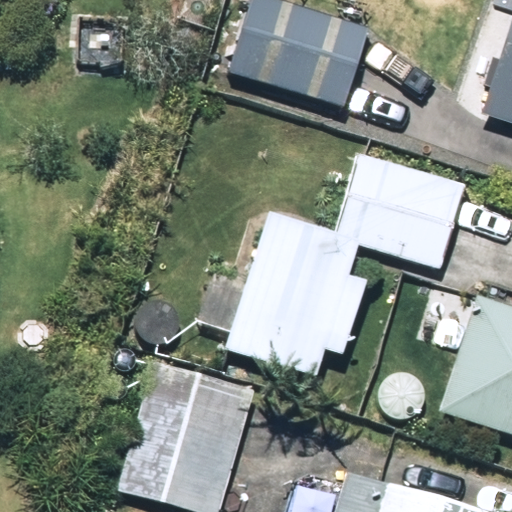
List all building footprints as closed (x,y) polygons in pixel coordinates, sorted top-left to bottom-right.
[(345,107),(369,29),(274,0),(253,0),(231,72),(345,107)] [(511,39),(489,116),(511,123),(511,39)] [(334,249),(439,281),(463,200),(358,168),(334,249)] [(332,399),(365,303),(346,296),(357,263),(270,233),(245,308),(210,296),(197,336),(231,348),(226,363),(332,399)] [(511,322),(477,311),(440,426),(511,448),(511,322)] [(145,511),(222,511),(251,405),(153,378),(118,505),(145,511)] [(409,511),(346,493),(340,511),(409,511)]
